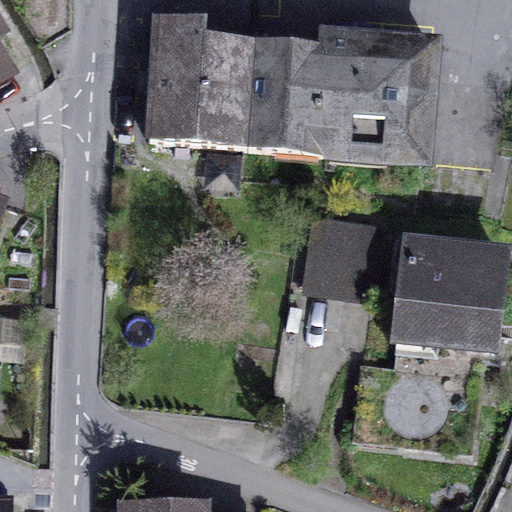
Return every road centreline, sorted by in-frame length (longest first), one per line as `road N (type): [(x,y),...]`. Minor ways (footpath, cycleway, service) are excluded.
road 1 (residential): [(94,108),(78,423)]
road 2 (residential): [(78,423),(327,511)]
